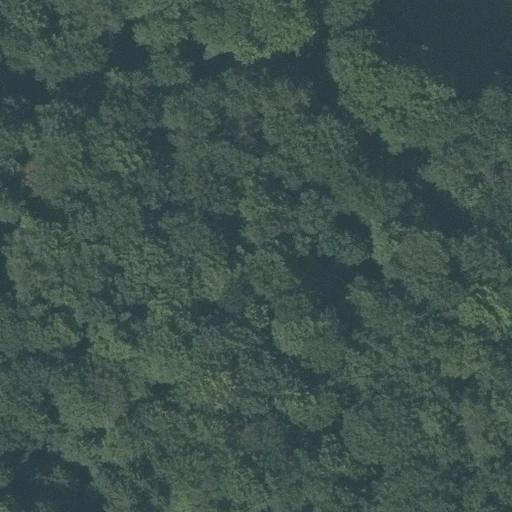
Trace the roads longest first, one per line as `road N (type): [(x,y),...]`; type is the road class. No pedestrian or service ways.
road 1 (track): [(359,112),(52,0)]
road 2 (track): [(511,242),(426,185),(359,112)]
road 3 (track): [(359,112),(292,0)]
